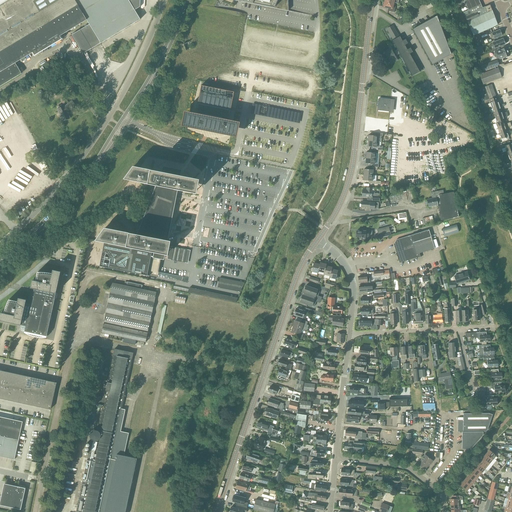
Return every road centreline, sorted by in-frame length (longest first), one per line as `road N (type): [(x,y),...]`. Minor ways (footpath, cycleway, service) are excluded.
road 1 (secondary): [(0,262),(93,169),(148,88),(186,0)]
road 2 (unclassified): [(0,245),(94,141),(164,0)]
road 3 (tertiary): [(216,511),(289,294),(317,240)]
road 4 (tertiary): [(317,240),(351,169),(372,0)]
road 5 (unknown): [(0,89),(56,52),(83,64),(119,101)]
road 6 (residential): [(335,457),(349,333)]
